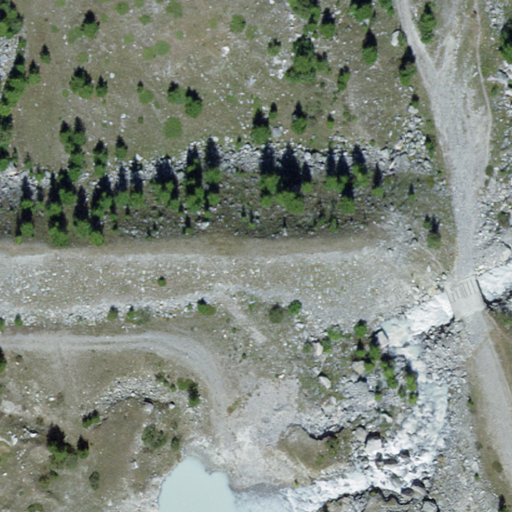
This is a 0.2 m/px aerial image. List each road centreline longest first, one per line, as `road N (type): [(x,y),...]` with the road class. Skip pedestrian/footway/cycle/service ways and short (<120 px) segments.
road 1 (track): [(275,511),(239,470),(207,376),(162,339),(0,341)]
road 2 (track): [(470,313),(460,279),(467,224),(455,149),(401,0)]
road 3 (track): [(470,313),(511,452)]
